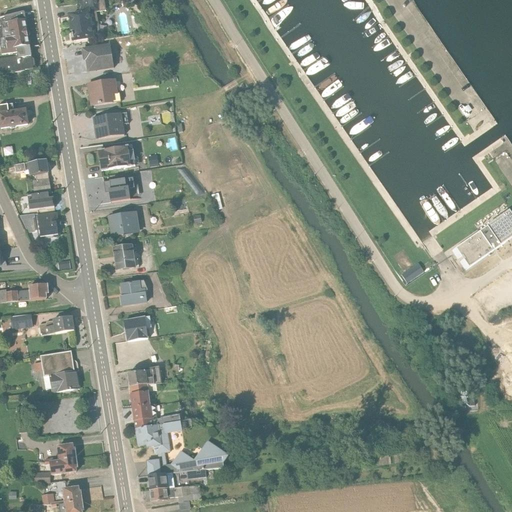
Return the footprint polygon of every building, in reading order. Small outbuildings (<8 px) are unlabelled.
[(70,37),(90,34),(93,33),(92,30),(98,29),(96,12),(95,10),(105,8),(103,0),(74,0),(76,7),(65,9),(70,37)] [(6,19),(6,25),(0,25),(0,50),(15,48),(16,52),(16,55),(18,54),(20,67),(32,65),(24,16),(23,16),(22,9),(2,13),(3,20),(6,19)] [(85,68),(112,64),(108,39),(79,44),(81,56),(83,56),(85,68)] [(16,52),(0,54),(0,71),(20,67),(18,54),(16,55),(16,52)] [(114,75),(85,79),(88,103),(112,99),(112,98),(111,91),(116,90),(116,89),(114,75)] [(247,84),(242,87),(248,98),(254,94),(247,84)] [(116,90),(111,91),(112,98),(119,97),(117,89),(116,89),(116,90)] [(0,125),(27,122),(24,105),(11,107),(0,108),(0,125)] [(119,109),(90,114),(94,136),(123,131),(121,120),(119,109)] [(96,146),(99,168),(130,163),(130,162),(127,144),(126,141),(96,146)] [(33,172),(46,170),(47,169),(45,156),(26,160),(27,166),(28,173),(33,172)] [(27,166),(26,160),(12,162),(7,163),(7,168),(13,169),(13,170),(24,168),(23,167),(27,166)] [(31,178),(32,191),(46,189),(49,189),(47,175),(47,176),(46,170),(33,172),(34,177),(31,178)] [(53,204),(51,194),(47,194),(46,189),(32,191),(25,192),(28,207),(53,204)] [(511,209),(509,205),(456,242),(470,262),(511,232),(511,209)] [(135,208),(106,213),(109,234),(138,229),(135,208)] [(59,234),(55,209),(35,212),(36,222),(38,232),(38,235),(39,237),(41,237),(59,234)] [(192,212),(195,223),(201,222),(198,210),(192,212)] [(131,241),(111,244),(114,267),(134,265),(131,241)] [(183,252),(178,249),(171,259),(176,262),(183,252)] [(58,265),(70,263),(69,255),(57,257),(58,265)] [(400,270),(405,279),(423,267),(418,259),(400,270)] [(138,278),(118,281),(120,293),(118,293),(120,304),(146,300),(144,287),(144,285),(140,286),(138,278)] [(28,298),(46,297),(45,292),(47,292),(47,282),(27,283),(28,290),(28,298)] [(16,299),(28,298),(28,290),(16,291),(16,289),(5,290),(4,288),(0,288),(0,300),(16,299)] [(174,302),(162,304),(163,310),(175,308),(174,302)] [(30,312),(9,316),(11,328),(32,324),(30,312)] [(45,333),(73,328),(71,314),(51,317),(51,319),(52,324),(43,325),(45,333)] [(144,314),(122,317),(125,339),(147,336),(145,326),(144,314)] [(45,333),(43,325),(52,324),(51,319),(44,320),(45,321),(37,322),(39,334),(45,333)] [(70,349),(38,354),(40,361),(41,369),(42,375),(47,374),(49,386),(50,392),(79,387),(76,370),(75,369),(73,369),(71,358),(70,349)] [(33,370),(41,369),(40,361),(32,361),(33,370)] [(127,385),(128,392),(147,389),(155,388),(155,382),(160,381),(158,364),(139,367),(139,369),(144,369),(146,382),(129,385),(127,385)] [(146,382),(144,369),(139,369),(127,371),(129,385),(146,382)] [(130,406),(131,406),(149,404),(149,403),(147,389),(128,392),(130,406)] [(149,403),(149,404),(152,424),(157,423),(156,417),(154,402),(149,403)] [(133,427),(152,424),(149,404),(131,406),(133,427)] [(23,405),(15,406),(18,432),(27,431),(23,405)] [(179,449),(170,462),(166,463),(164,451),(170,450),(167,432),(181,429),(181,427),(179,420),(179,419),(157,423),(152,424),(133,427),(136,445),(144,444),(145,446),(152,445),(153,453),(156,452),(157,457),(145,459),(146,474),(165,472),(171,471),(185,470),(204,468),(223,466),(222,461),(228,453),(206,438),(192,458),(179,449)] [(57,461),(76,458),(74,446),(73,446),(72,442),(54,445),(56,457),(57,461)] [(76,458),(57,461),(57,462),(58,474),(60,474),(76,472),(76,467),(77,467),(76,458)] [(204,468),(185,470),(186,478),(205,476),(204,468)] [(49,471),(30,472),(30,482),(49,482),(49,471)] [(171,471),(165,472),(167,487),(166,487),(167,497),(177,496),(177,501),(200,498),(198,484),(174,486),(171,471)] [(165,472),(146,474),(148,489),(166,487),(167,487),(165,472)] [(63,503),(82,500),(80,489),(79,490),(78,485),(61,488),(62,500),(63,503)] [(167,497),(166,487),(148,489),(149,501),(167,499),(167,497)] [(63,511),(63,503),(62,500),(53,501),(52,492),(41,494),(42,504),(39,505),(39,511),(63,511)] [(82,500),(63,503),(63,511),(81,511),(82,511),(83,510),(82,500)]
